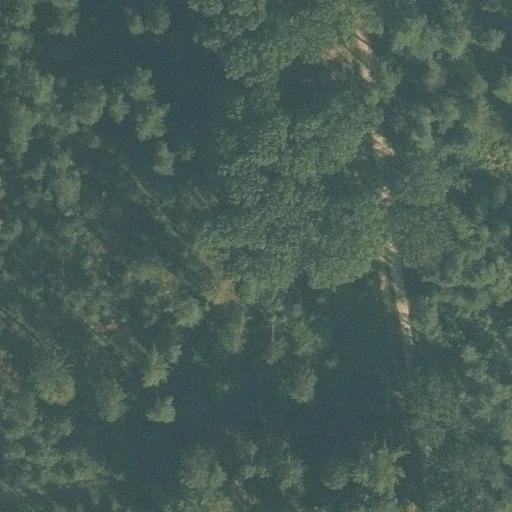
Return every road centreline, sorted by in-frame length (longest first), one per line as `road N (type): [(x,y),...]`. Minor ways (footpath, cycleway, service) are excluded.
road 1 (track): [(353,0),(416,430)]
road 2 (track): [(416,430),(0,490)]
